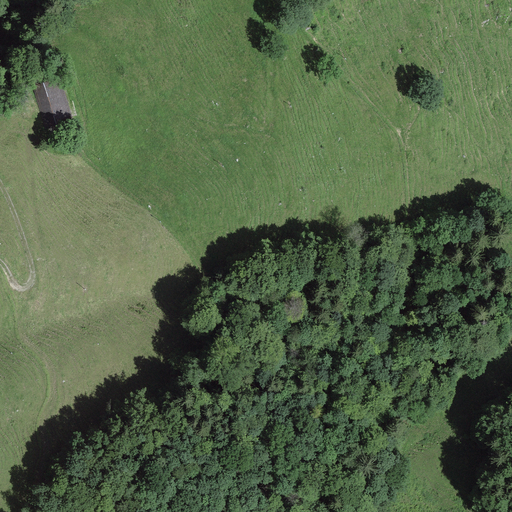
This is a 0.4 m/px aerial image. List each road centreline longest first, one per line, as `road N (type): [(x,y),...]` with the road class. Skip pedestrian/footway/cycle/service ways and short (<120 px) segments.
road 1 (track): [(40,511),(35,487),(53,377),(20,331),(20,294),(0,257)]
road 2 (track): [(20,294),(32,285),(31,268),(0,182)]
